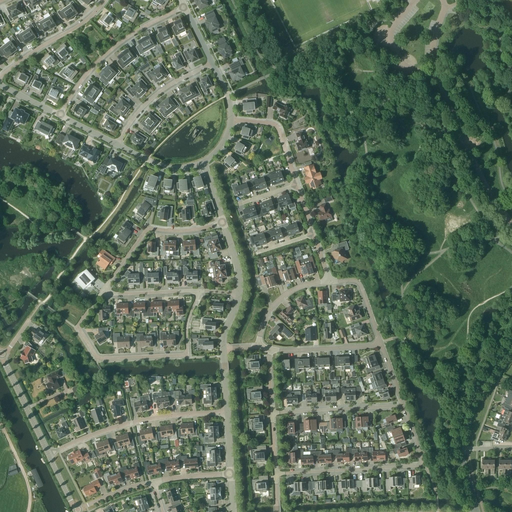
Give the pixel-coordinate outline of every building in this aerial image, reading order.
[(33,7),(38,4),(35,0),(27,0),(31,4),(28,6),(32,11),(35,9),(33,7)] [(196,0),(195,1),(197,4),(198,4),(200,9),(207,5),(206,2),(207,2),(206,0),(196,0)] [(77,7),(73,1),(70,3),(71,4),(66,7),(74,19),(76,17),(75,16),(78,14),(75,9),(77,7)] [(13,6),(18,16),(23,13),(24,16),(27,14),(24,8),(21,10),(18,3),(13,6)] [(133,23),(138,14),(133,10),(134,8),(128,4),(125,10),(128,11),(124,18),(133,23)] [(12,18),(18,16),(13,6),(7,9),(10,15),(8,16),(11,22),(14,21),(12,18)] [(71,20),(74,19),(66,7),(60,11),(60,10),(57,12),(61,18),(64,16),(67,21),(70,20),(71,20)] [(213,11),(205,15),(208,21),(207,22),(207,23),(206,24),(208,27),(209,27),(212,32),(218,29),(217,25),(218,25),(215,18),(216,18),(213,11)] [(116,22),(118,19),(113,15),(111,17),(105,13),(99,21),(107,28),(113,20),(116,22)] [(56,20),(53,14),(50,15),(50,16),(45,19),(52,31),(54,29),(54,28),(57,27),(54,21),(56,20)] [(48,32),(52,31),(45,19),(39,22),(39,21),(35,23),(39,29),(42,28),(45,33),(48,31),(48,32)] [(181,20),(174,23),(176,27),(173,29),(176,36),(186,31),(184,26),(185,26),(183,21),(182,22),(181,20)] [(36,31),(31,24),(28,26),(29,28),(24,31),(32,43),(34,41),(34,40),(37,38),(33,33),(36,31)] [(166,29),(165,27),(159,30),(161,35),(157,37),(161,44),(171,39),(168,34),(170,33),(168,29),(166,29)] [(29,44),(32,43),(24,31),(19,34),(18,34),(16,35),(20,42),(22,40),(26,45),(28,43),(29,44)] [(143,38),(150,50),(158,45),(155,38),(152,40),(149,36),(146,37),(143,38)] [(17,44),(12,37),(8,39),(10,41),(5,44),(13,56),(16,53),(15,53),(18,51),(14,46),(17,44)] [(141,55),(150,50),(143,38),(142,38),(140,40),(141,41),(138,42),(140,47),(137,49),(141,55)] [(219,48),(220,49),(219,50),(221,53),(222,53),(224,58),(231,55),(229,51),(231,51),(229,47),(228,48),(225,42),(226,41),(224,38),(217,41),(221,47),(219,48)] [(10,57),(13,56),(5,44),(0,48),(0,54),(1,56),(3,53),(7,58),(10,56),(10,57)] [(66,56),(71,52),(64,44),(56,51),(60,56),(58,58),(62,62),(67,58),(66,56)] [(125,51),(121,52),(130,63),(138,57),(133,51),(131,53),(128,49),(125,51)] [(192,63),(199,59),(197,56),(198,56),(196,51),(195,52),(194,50),(188,53),(187,50),(183,52),(186,59),(190,57),(192,63)] [(123,69),(130,63),(121,52),(119,55),(120,55),(117,57),(120,61),(118,63),(123,69)] [(177,70),(183,67),(181,61),(184,60),(180,52),(175,55),(176,58),(172,60),(173,63),(172,63),(174,67),(175,67),(177,70)] [(54,66),(59,62),(55,57),(53,59),(48,54),(40,61),(47,69),(53,64),(54,66)] [(237,80),(241,78),(240,77),(244,75),(240,69),(241,68),(238,62),(229,66),(232,70),(233,70),(234,72),(230,73),(234,80),(237,78),(237,80)] [(155,70),(161,79),(167,75),(163,70),(166,69),(161,63),(159,65),(160,67),(155,70)] [(71,80),(78,72),(70,65),(65,71),(63,70),(59,74),(64,79),(66,76),(71,80)] [(105,67),(103,69),(113,79),(120,72),(114,67),(112,69),(108,66),(106,68),(105,67)] [(106,86),(113,79),(103,69),(101,72),(102,73),(99,75),(103,79),(101,81),(106,86)] [(156,83),(161,79),(155,70),(152,73),(150,70),(146,73),(150,79),(152,78),(156,83)] [(29,82),(32,76),(27,73),(25,75),(19,72),(14,81),(24,86),(27,80),(29,82)] [(40,95),(45,85),(38,82),(38,76),(35,74),(31,82),(34,84),(31,90),(40,95)] [(209,94),(207,92),(206,90),(212,86),(211,83),(212,83),(210,78),(209,79),(208,77),(201,80),(204,86),(201,87),(204,93),(205,93),(206,96),(209,94)] [(135,86),(142,94),(147,90),(143,85),(145,83),(140,78),(138,80),(140,82),(135,86)] [(89,87),(86,89),(98,97),(104,89),(97,84),(95,87),(91,84),(89,87)] [(57,103),(62,94),(55,90),(57,88),(51,85),(48,91),(51,92),(47,98),(57,103)] [(185,88),(192,100),(201,95),(197,88),(194,90),(191,85),(185,88)] [(138,98),(142,94),(135,86),(132,89),(129,86),(125,90),(131,96),(133,94),(138,98)] [(183,104),(192,100),(185,88),(179,91),(182,97),(180,98),(183,104)] [(93,105),(98,97),(86,89),(85,92),(86,93),(84,95),(88,98),(86,100),(93,105)] [(122,100),(118,105),(126,111),(130,106),(126,102),(128,100),(122,96),(120,98),(122,100)] [(164,102),(172,112),(180,106),(176,100),(173,102),(169,97),(164,102)] [(244,104),(244,111),(247,111),(247,113),(252,113),(252,110),(255,110),(254,103),(256,103),(256,99),(248,99),(248,104),(244,104)] [(165,118),(172,112),(164,102),(159,106),(163,110),(160,112),(165,118)] [(281,113),(279,116),(287,119),(292,109),(284,106),(284,107),(276,102),(272,109),(281,113)] [(82,107),(77,105),(74,111),(76,112),(75,113),(79,116),(80,114),(83,116),(87,110),(88,111),(90,107),(84,104),(82,107)] [(126,111),(118,105),(115,108),(112,105),(109,110),(116,115),(117,113),(122,117),(126,111)] [(14,119),(15,120),(14,122),(19,125),(21,122),(24,124),(29,115),(16,109),(12,118),(11,119),(7,117),(1,128),(8,132),(14,119)] [(113,131),(117,125),(112,122),(114,118),(106,114),(104,118),(107,120),(104,126),(106,127),(105,128),(109,131),(110,130),(113,131)] [(146,119),(156,128),(162,120),(157,115),(155,118),(150,114),(146,119)] [(150,135),(156,128),(146,119),(141,124),(146,128),(144,130),(150,135)] [(55,129),(42,122),(41,124),(37,122),(33,130),(38,130),(41,131),(41,133),(46,135),(47,134),(49,135),(51,137),(51,136),(55,129)] [(249,136),(252,137),(253,131),(255,131),(257,127),(249,126),(248,129),(243,128),(242,134),(244,135),(243,137),(248,139),(249,136)] [(299,143),(296,144),(299,151),(309,148),(306,140),(303,131),(296,134),(299,143)] [(68,135),(67,137),(59,133),(55,142),(59,144),(60,141),(64,143),(77,150),(79,145),(77,144),(79,141),(68,135)] [(145,143),(148,138),(142,134),(140,137),(135,133),(131,140),(133,141),(132,142),(136,144),(137,143),(140,145),(143,141),(145,143)] [(237,150),(236,152),(240,155),(242,153),(244,154),(247,148),(248,149),(250,145),(244,142),(242,145),(238,143),(235,149),(237,150)] [(95,163),(101,152),(94,148),(93,151),(83,146),(80,153),(89,158),(88,160),(95,163)] [(231,166),(233,168),(237,163),(239,165),(241,162),(235,157),(233,159),(229,156),(225,161),(227,163),(225,164),(229,168),(231,166)] [(121,173),(124,167),(121,166),(123,163),(118,161),(118,162),(112,159),(111,161),(107,159),(104,165),(104,166),(102,165),(98,170),(101,171),(101,172),(103,175),(108,166),(110,168),(109,169),(114,172),(115,170),(118,172),(118,171),(121,173)] [(311,187),(319,184),(318,179),(321,178),(320,173),(316,175),(313,166),(305,168),(308,177),(306,178),(308,183),(310,182),(311,187)] [(283,169),(274,172),(279,184),(283,183),(282,182),(284,181),(282,175),(285,175),(283,169)] [(274,172),(266,175),(268,180),(271,179),(273,185),(274,185),(275,185),(279,184),(274,172)] [(265,181),(268,180),(266,175),(263,176),(264,178),(258,180),(261,190),(266,188),(265,188),(267,187),(265,181)] [(156,182),(158,178),(151,176),(151,178),(148,177),(146,182),(149,183),(148,186),(154,188),(153,190),(157,191),(159,184),(156,182)] [(204,189),(207,188),(205,180),(202,181),(200,177),(194,179),(195,181),(192,182),(194,187),(196,186),(197,189),(203,187),(204,189)] [(252,179),(249,180),(251,186),(254,185),(255,191),(257,190),(257,191),(261,190),(258,180),(253,182),(252,179)] [(165,182),(162,182),(162,187),(164,187),(164,190),(170,191),(170,193),(174,194),(175,186),(171,185),(172,181),(165,180),(165,182)] [(180,183),(177,183),(178,189),(180,189),(181,191),(187,191),(187,193),(191,193),(190,185),(187,185),(186,180),(180,181),(180,183)] [(247,184),(241,186),(244,195),(248,194),(248,193),(250,193),(248,187),(251,186),(249,180),(246,181),(247,184)] [(240,197),(244,195),(241,186),(238,187),(237,183),(231,185),(234,192),(236,191),(238,197),(240,196),(240,197)] [(330,194),(323,197),(325,203),(326,203),(331,201),(333,200),(330,194)] [(287,195),(283,196),(286,206),(289,205),(290,209),(296,207),(294,200),(291,201),(289,195),(287,196),(287,195)] [(279,205),(276,206),(278,211),(281,210),(280,208),(286,206),(283,196),(279,198),(277,199),(279,205)] [(206,217),(213,215),(211,209),(214,208),(212,200),(205,202),(207,206),(202,207),(203,210),(201,211),(203,215),(205,214),(206,217)] [(275,212),(278,211),(276,206),(274,207),(272,201),(270,201),(266,202),(269,212),(274,210),(275,212)] [(266,213),(269,212),(266,202),(261,203),(262,204),(260,205),(262,210),(259,211),(261,217),(265,216),(266,213)] [(139,217),(142,219),(146,213),(147,213),(149,210),(148,210),(149,209),(148,209),(150,207),(144,203),(142,206),(140,205),(137,210),(138,210),(136,214),(136,215),(139,217)] [(318,213),(321,220),(331,217),(329,209),(328,210),(326,204),(320,206),(322,212),(318,213)] [(183,221),(190,220),(190,214),(194,213),(193,205),(186,206),(186,210),(182,210),(182,213),(180,214),(180,218),(183,218),(183,221)] [(160,220),(167,220),(168,214),(172,215),(172,207),(166,206),(165,210),(161,209),(161,212),(159,212),(158,216),(160,217),(160,220)] [(258,218),(261,217),(259,211),(256,212),(254,207),(253,207),(253,206),(248,208),(252,217),(257,216),(258,218)] [(246,219),(252,217),(248,208),(244,209),(245,210),(243,210),(245,216),(242,217),(244,223),(247,222),(246,219)] [(296,224),(291,225),(294,234),(300,233),(298,227),(301,226),(299,220),(296,221),(296,224)] [(120,242),(123,245),(128,239),(129,239),(130,236),(130,235),(129,235),(131,233),(128,231),(132,225),(126,221),(122,227),(125,229),(123,232),(122,231),(118,236),(120,236),(117,240),(118,240),(117,241),(120,243),(120,242)] [(289,236),(294,234),(291,225),(289,226),(288,223),(282,225),(284,231),(287,230),(289,236)] [(279,227),(274,228),(278,240),(283,238),(281,232),(284,231),(282,225),(279,226),(279,227)] [(273,241),(278,240),(274,228),(266,231),(268,237),(271,236),(273,241)] [(268,237),(266,231),(263,232),(264,235),(259,236),(262,245),(267,243),(265,238),(268,237)] [(257,247),(262,245),(259,236),(258,234),(249,237),(252,246),(256,245),(257,247)] [(208,243),(210,248),(221,244),(219,238),(211,241),(210,236),(203,238),(205,242),(208,243)] [(170,251),(170,241),(164,240),(164,248),(161,247),(160,255),(166,255),(166,251),(170,251)] [(195,240),(189,241),(190,251),(193,251),(194,256),(200,255),(199,247),(196,247),(195,240)] [(176,241),(170,241),(170,251),(173,251),(173,256),(178,256),(179,248),(176,248),(176,241)] [(190,251),(189,241),(183,241),(184,248),(181,248),(181,256),(185,256),(185,255),(187,254),(187,251),(190,251)] [(337,263),(346,260),(344,254),(346,253),(345,251),(349,249),(346,241),(338,244),(340,249),(331,252),(333,259),(336,260),(337,263)] [(147,247),(148,248),(148,252),(152,253),(152,256),(158,256),(159,249),(155,249),(155,243),(148,242),(148,244),(147,245),(147,247)] [(223,250),(221,244),(210,248),(207,248),(210,259),(217,257),(215,252),(223,250)] [(112,263),(115,259),(102,250),(100,253),(102,255),(96,264),(105,269),(110,262),(112,263)] [(311,257),(303,260),(308,275),(313,274),(312,268),(315,267),(311,257)] [(304,277),(308,275),(303,260),(295,262),(299,272),(302,271),(304,277)] [(220,266),(219,261),(218,261),(210,262),(211,268),(212,268),(213,273),(215,273),(227,271),(227,265),(220,266)] [(285,283),(290,281),(287,271),(285,265),(280,267),(281,271),(278,272),(280,278),(284,277),(285,283)] [(196,272),(192,272),(192,282),(198,281),(197,273),(201,273),(200,266),(196,266),(196,272)] [(138,274),(134,274),(134,284),(140,284),(139,275),(143,275),(143,267),(139,267),(139,274),(138,274)] [(173,283),(172,273),(168,273),(167,273),(167,267),(163,267),(164,274),(167,274),(167,283),(173,283)] [(177,272),(172,273),(173,283),(178,282),(178,274),(181,273),(181,267),(178,267),(178,272),(177,272)] [(192,282),(192,272),(189,272),(189,271),(186,267),(183,267),(183,273),(186,273),(187,282),(192,282)] [(287,271),(290,281),(295,280),(293,274),(297,273),(295,267),(291,268),(292,269),(287,271)] [(153,284),(153,273),(149,274),(149,273),(148,274),(147,268),(144,269),(144,275),(148,275),(148,284),(153,284)] [(156,273),(153,273),(153,284),(159,283),(159,274),(162,274),(161,268),(158,268),(156,272),(156,273)] [(276,272),(275,268),(267,270),(267,271),(272,287),(277,285),(275,280),(279,279),(276,272)] [(134,284),(134,274),(131,275),(131,273),(127,270),(123,275),(126,277),(128,277),(129,285),(134,284)] [(86,271),(80,279),(81,285),(85,288),(87,286),(89,287),(91,284),(92,285),(94,282),(89,275),(86,271)] [(213,284),(221,283),(222,283),(222,278),(228,277),(227,271),(215,273),(213,273),(213,278),(212,278),(213,284)] [(263,272),(263,276),(260,277),(262,284),(266,283),(267,289),(272,287),(267,271),(263,272)] [(340,301),(351,301),(350,294),(351,294),(351,289),(346,290),(339,291),(340,295),(337,295),(337,294),(331,294),(332,301),(337,301),(337,300),(340,300),(340,301)] [(327,303),(326,291),(318,292),(319,304),(327,303)] [(303,309),(305,308),(306,310),(314,307),(312,298),(309,299),(304,301),(302,297),(299,298),(299,299),(296,301),(299,308),(302,306),(303,309)] [(217,304),(218,300),(211,299),(210,306),(213,306),(213,310),(217,311),(218,312),(221,312),(221,311),(223,311),(223,304),(217,304)] [(168,307),(165,307),(166,315),(171,314),(171,312),(174,311),(173,301),(168,302),(168,307)] [(179,301),(173,301),(174,311),(177,311),(177,315),(183,315),(183,306),(179,306),(179,301)] [(154,312),(157,312),(156,302),(151,302),(151,308),(148,308),(149,317),(154,316),(154,312)] [(156,302),(157,312),(162,312),(163,317),(166,317),(166,315),(165,307),(162,307),(162,302),(156,302)] [(126,316),(131,316),(131,308),(128,309),(128,303),(122,304),(123,314),(126,314),(126,316)] [(131,308),(131,316),(132,317),(135,317),(134,313),(140,313),(139,303),(134,303),(134,308),(131,308)] [(145,303),(139,303),(140,313),(143,313),(143,317),(149,317),(148,308),(145,308),(145,303)] [(120,314),(123,314),(122,304),(117,304),(117,309),(114,309),(114,317),(120,317),(120,314)] [(110,306),(103,307),(103,310),(99,310),(99,320),(106,320),(106,313),(110,313),(110,306)] [(285,311),(284,309),(279,314),(289,323),(292,320),(289,317),(291,315),(290,315),(294,310),(290,306),(285,311)] [(347,309),(348,310),(344,312),(346,318),(349,317),(351,322),(362,318),(359,310),(356,312),(354,306),(347,309)] [(210,319),(202,318),(202,324),(206,325),(205,329),(210,329),(210,330),(213,331),(214,330),(215,330),(216,323),(210,323),(210,319)] [(327,323),(328,329),(324,329),(324,339),(331,339),(330,333),(334,332),(334,323),(327,323)] [(350,326),(351,329),(353,335),(357,334),(358,337),(363,335),(364,336),(368,334),(366,330),(365,331),(363,325),(358,327),(357,323),(350,326)] [(281,328),(277,325),(269,333),(271,334),(269,337),(269,339),(271,341),(273,341),(282,332),(289,338),(293,334),(283,326),(281,328)] [(105,332),(104,328),(98,328),(98,332),(99,333),(95,336),(100,344),(104,342),(103,341),(107,339),(104,333),(105,332)] [(306,341),(310,341),(311,341),(312,341),(316,340),(315,329),(305,329),(306,341)] [(44,341),(47,335),(42,332),(40,334),(34,330),(30,336),(36,340),(35,341),(38,343),(41,339),(44,341)] [(173,335),(169,335),(170,346),(176,346),(175,340),(179,340),(179,331),(173,331),(173,335)] [(117,342),(118,348),(124,348),(123,337),(120,337),(119,333),(113,334),(113,343),(117,342)] [(146,336),(147,347),(153,347),(152,341),(155,341),(155,333),(150,333),(150,336),(146,336)] [(164,346),(170,346),(169,335),(166,335),(166,333),(160,333),(160,341),(163,340),(164,346)] [(124,348),(130,348),(130,342),(133,342),(132,334),(127,334),(127,337),(123,337),(124,348)] [(141,347),(147,347),(146,336),(143,336),(143,334),(136,334),(136,342),(140,341),(141,347)] [(198,339),(198,345),(203,345),(203,349),(208,349),(208,350),(211,350),(212,349),(213,349),(213,342),(207,342),(207,339),(198,339)] [(31,356),(35,351),(31,349),(32,347),(28,342),(26,341),(24,345),(27,347),(24,354),(21,354),(22,356),(21,358),(24,360),(25,363),(33,361),(31,356)] [(366,364),(368,363),(376,360),(375,357),(376,357),(375,354),(364,359),(366,364)] [(335,367),(341,366),(342,370),(344,370),(344,369),(343,357),(340,358),(340,356),(334,357),(335,367)] [(347,357),(343,357),(344,369),(350,369),(350,366),(353,366),(352,356),(347,356),(347,357)] [(327,358),(323,359),(324,367),(329,367),(329,371),(333,371),(332,357),(327,357),(327,358)] [(261,362),(261,358),(245,359),(245,365),(248,365),(248,370),(253,370),(253,371),(259,371),(259,370),(259,362),(261,362)] [(307,359),(304,360),(304,368),(313,368),(312,358),(307,358),(307,359)] [(320,359),(320,358),(314,358),(315,371),(324,370),(324,367),(323,359),(320,359)] [(287,360),(283,360),(283,367),(286,367),(286,369),(293,369),(293,359),(289,359),(289,360),(287,360)] [(294,359),(295,365),(295,372),(299,372),(299,369),(304,368),(304,360),(300,360),(300,359),(294,359)] [(376,360),(368,363),(370,368),(366,369),(367,373),(380,368),(378,363),(377,364),(376,360)] [(371,374),(373,377),(370,378),(371,383),(383,379),(382,376),(383,375),(381,370),(371,374)] [(59,371),(47,376),(50,383),(46,385),(50,392),(60,387),(56,380),(55,379),(62,376),(59,371)] [(383,379),(371,383),(374,391),(377,390),(378,391),(387,387),(385,382),(384,383),(383,379)] [(211,388),(210,384),(200,385),(201,389),(203,388),(203,391),(206,391),(206,394),(216,394),(216,388),(211,388)] [(72,389),(74,394),(81,391),(78,386),(72,389)] [(263,392),(262,388),(247,389),(247,395),(250,395),(250,400),(255,400),(255,401),(261,401),(261,400),(261,392),(263,392)] [(336,401),(336,394),(339,394),(339,388),(336,388),(336,389),(330,390),(331,402),(336,401)] [(344,388),(341,388),(341,394),(344,394),(345,401),(350,401),(350,388),(347,389),(344,389),(344,388)] [(317,402),(317,395),(320,395),(319,389),(316,389),(317,394),(311,394),(311,403),(317,402)] [(322,395),(325,395),(325,402),(331,402),(330,390),(325,390),(325,389),(322,389),(322,395)] [(389,392),(387,389),(378,392),(381,398),(382,398),(383,400),(390,398),(389,394),(388,394),(388,392),(389,392)] [(191,398),(195,398),(194,390),(190,390),(188,392),(189,395),(185,395),(186,405),(192,404),(191,398)] [(173,400),(171,392),(167,392),(166,391),(161,392),(164,407),(170,406),(169,400),(173,400)] [(180,405),(186,405),(185,395),(182,395),(181,392),(180,391),(175,391),(176,399),(179,399),(180,405)] [(287,404),(292,404),(292,393),(286,393),(286,391),(282,391),(283,397),(286,397),(287,404)] [(158,408),(164,407),(161,392),(158,392),(157,394),(152,395),(153,402),(157,402),(158,408)] [(292,392),(292,393),(292,404),(298,404),(297,397),(300,396),(300,392),(292,392)] [(203,398),(204,404),(212,404),(211,400),(217,400),(216,394),(206,394),(206,398),(203,398)] [(144,401),(141,402),(140,402),(142,411),(148,410),(147,404),(150,403),(149,395),(144,396),(143,398),(144,401)] [(137,398),(136,399),(134,398),(130,399),(131,407),(135,406),(136,412),(142,411),(140,402),(141,402),(140,397),(137,398)] [(124,406),(122,399),(112,402),(113,406),(111,406),(112,412),(113,412),(114,417),(121,416),(120,409),(121,409),(120,407),(124,406)] [(511,406),(511,400),(507,399),(506,402),(503,403),(502,406),(504,407),(510,409),(511,406)] [(504,410),(503,415),(502,415),(511,418),(511,412),(509,411),(510,409),(504,407),(503,410),(504,410)] [(103,422),(101,416),(103,415),(102,412),(100,412),(99,408),(92,411),(96,424),(103,422)] [(511,425),(511,423),(511,418),(502,415),(503,415),(500,414),(499,419),(499,420),(496,419),(495,422),(498,423),(504,425),(505,422),(511,425)] [(386,428),(387,428),(392,426),(391,423),(397,421),(395,415),(385,419),(387,422),(384,423),(386,428)] [(358,430),(362,430),(362,427),(362,417),(356,418),(356,421),(353,421),(353,428),(356,428),(356,429),(358,430)] [(368,417),(362,417),(362,427),(371,427),(371,420),(368,420),(368,417)] [(73,421),(77,431),(85,428),(80,418),(73,421)] [(342,418),(336,419),(336,429),(337,432),(342,432),(342,428),(346,428),(345,421),(342,421),(342,418)] [(264,419),(248,419),(249,426),(251,426),(252,431),(256,430),(256,432),(263,431),(263,430),(262,423),(264,422),(264,419)] [(336,429),(336,419),(330,419),(330,422),(327,422),(327,429),(336,429)] [(310,420),(304,421),(304,424),(298,424),(298,433),(301,433),(301,431),(310,430),(310,420)] [(310,430),(311,433),(317,433),(317,430),(320,430),(319,423),(316,423),(316,420),(310,420),(310,430)] [(294,430),(294,421),(288,422),(288,427),(287,427),(288,430),(288,433),(292,433),(293,436),(298,436),(297,429),(294,430)] [(68,428),(66,422),(61,424),(63,427),(56,430),(58,435),(60,439),(64,437),(63,437),(68,434),(65,429),(68,428)] [(187,424),(188,434),(191,434),(191,436),(197,436),(197,429),(193,430),(193,423),(187,424)] [(213,426),(213,423),(205,423),(205,430),(208,429),(208,433),(219,432),(218,426),(213,426)] [(501,427),(499,432),(507,436),(509,430),(503,428),(504,425),(498,423),(497,426),(501,427)] [(184,434),(188,434),(187,424),(181,424),(181,431),(178,431),(179,437),(184,436),(184,434)] [(172,425),(166,426),(168,436),(171,436),(171,439),(177,438),(176,431),(173,431),(172,425)] [(391,431),(393,438),(403,434),(400,428),(396,429),(394,425),(392,426),(387,428),(388,432),(391,431)] [(164,437),(168,436),(166,426),(160,427),(161,433),(158,434),(159,440),(165,439),(164,437)] [(146,430),(148,440),(151,439),(152,441),(157,440),(156,434),(153,435),(152,428),(146,430)] [(144,440),(148,440),(146,430),(140,431),(141,437),(138,438),(139,445),(145,444),(144,440)] [(219,439),(219,432),(208,433),(209,436),(205,437),(205,443),(214,442),(214,439),(219,439)] [(505,441),(507,436),(499,432),(498,435),(493,433),(491,438),(498,441),(499,439),(505,441)] [(128,434),(122,435),(125,445),(128,444),(128,447),(131,446),(131,447),(134,446),(132,439),(129,440),(128,434)] [(393,445),(394,449),(399,447),(402,447),(400,443),(405,441),(403,434),(393,438),(390,439),(393,445)] [(121,446),(125,445),(122,435),(116,437),(118,443),(115,444),(116,450),(122,449),(121,446)] [(108,440),(102,442),(105,451),(109,450),(109,453),(115,451),(113,445),(110,446),(108,440)] [(102,453),(105,451),(102,442),(96,444),(98,450),(95,451),(97,457),(103,455),(102,453)] [(207,454),(207,457),(220,456),(220,450),(215,450),(214,447),(206,447),(207,454)] [(406,456),(405,455),(408,454),(406,448),(400,450),(399,447),(394,449),(393,450),(395,454),(398,453),(399,457),(402,456),(403,457),(406,456)] [(349,462),(349,455),(352,455),(351,449),(351,448),(346,448),(346,453),(343,453),(343,462),(349,462)] [(364,448),(361,449),(361,452),(361,461),(367,461),(367,455),(370,455),(370,454),(369,448),(364,448)] [(373,461),(379,460),(379,451),(373,452),(373,448),(369,448),(370,454),(373,454),(373,461)] [(266,453),(266,449),(250,450),(251,456),(253,456),(253,461),(258,461),(258,462),(264,461),(264,460),(265,460),(264,453),(266,453)] [(303,449),(297,450),(298,456),(301,456),(301,465),(307,464),(307,452),(303,452),(303,449)] [(355,462),(361,461),(361,452),(357,453),(357,449),(351,449),(352,455),(355,455),(355,462)] [(288,460),(289,460),(289,463),(295,463),(295,456),(298,456),(297,450),(292,450),(292,453),(289,453),(289,457),(288,457),(288,460)] [(325,454),(325,463),(331,463),(331,457),(334,457),(333,450),(328,450),(328,454),(325,454)] [(339,450),(333,450),(334,457),(337,457),(337,463),(343,462),(343,453),(339,454),(339,450)] [(68,456),(72,464),(83,459),(84,461),(90,459),(88,453),(82,456),(80,451),(68,456)] [(316,458),(316,451),(307,452),(307,464),(313,464),(313,458),(316,458)] [(321,451),(316,451),(316,458),(319,458),(319,464),(325,463),(325,454),(321,454),(321,451)] [(192,468),(198,467),(197,461),(200,461),(200,453),(196,454),(197,458),(191,459),(192,468)] [(173,470),(180,469),(179,463),(182,463),(181,456),(181,455),(177,456),(178,457),(175,457),(176,461),(172,461),(173,470)] [(187,459),(187,456),(181,456),(182,463),(185,462),(185,469),(192,468),(191,459),(187,459)] [(207,461),(207,467),(216,466),(215,463),(220,462),(220,456),(207,457),(207,461)] [(168,458),(162,459),(163,465),(166,465),(167,471),(173,470),(172,461),(168,462),(168,458)] [(156,474),(162,472),(160,466),(163,465),(162,459),(157,460),(157,464),(154,465),(156,474)] [(150,466),(149,462),(147,463),(147,461),(143,462),(145,469),(148,469),(149,475),(156,474),(154,465),(150,466)] [(134,468),(131,469),(133,479),(139,477),(137,470),(140,470),(139,463),(133,465),(134,468)] [(127,481),(133,479),(131,469),(127,470),(126,467),(121,468),(121,469),(123,475),(125,474),(127,481)] [(103,477),(99,468),(94,470),(95,473),(97,479),(103,477)] [(34,469),(30,471),(27,473),(37,495),(39,494),(44,492),(34,469)] [(120,476),(123,475),(121,469),(118,470),(119,473),(113,475),(117,484),(123,482),(120,476)] [(110,476),(109,473),(104,474),(106,481),(109,480),(111,486),(117,484),(113,475),(110,476)] [(419,476),(412,476),(412,478),(409,478),(409,484),(410,484),(410,489),(413,488),(413,485),(420,485),(419,476)] [(390,487),(395,486),(395,477),(389,477),(389,479),(386,479),(386,486),(387,486),(387,489),(391,489),(390,487)] [(401,477),(395,477),(395,486),(400,486),(400,488),(403,488),(403,485),(404,485),(404,478),(401,478),(401,477)] [(367,488),(371,488),(371,478),(365,479),(365,480),(362,481),(363,492),(367,491),(367,488)] [(377,478),(371,478),(371,488),(376,487),(376,489),(379,489),(379,486),(380,486),(380,480),(377,480),(377,478)] [(268,483),(268,479),(252,480),(252,486),(255,486),(255,491),(260,491),(260,492),(266,492),(266,491),(266,483),(268,483)] [(353,479),(347,480),(348,489),(348,491),(356,490),(355,487),(357,487),(356,481),(353,481),(353,479)] [(95,489),(101,486),(98,480),(92,483),(92,484),(83,488),(86,495),(96,491),(95,489)] [(348,491),(348,489),(347,480),(341,480),(341,482),(338,482),(339,488),(340,488),(340,491),(348,491)] [(316,490),(316,494),(324,493),(324,490),(323,481),(318,481),(318,483),(315,483),(314,481),(312,482),(312,490),(315,490),(316,490)] [(323,481),(324,490),(329,490),(329,493),(335,493),(334,488),(333,488),(333,482),(329,482),(329,481),(323,481)] [(294,484),(291,485),(291,491),(292,491),(292,495),(296,495),(295,492),(300,492),(300,482),(294,483),(294,484)] [(312,490),(312,482),(309,482),(309,484),(306,484),(306,482),(300,482),(300,492),(305,491),(305,493),(311,493),(311,490),(312,490)] [(210,490),(210,494),(223,494),(221,488),(214,488),(214,483),(213,483),(207,483),(207,490),(210,490)] [(166,492),(168,498),(177,495),(176,494),(180,493),(179,490),(177,489),(176,489),(175,486),(168,488),(169,491),(166,492)] [(223,494),(210,494),(211,499),(207,499),(207,506),(215,505),(215,500),(222,500),(223,494)] [(172,502),(173,505),(180,503),(180,500),(178,500),(177,495),(168,498),(170,503),(172,502)] [(147,503),(146,497),(140,499),(139,496),(132,498),(133,501),(137,500),(139,506),(147,503)] [(140,509),(137,510),(137,511),(144,511),(144,510),(149,508),(147,503),(139,506),(140,509)] [(180,506),(181,506),(180,503),(173,505),(174,508),(172,509),(172,511),(180,511),(182,511),(180,506)]
